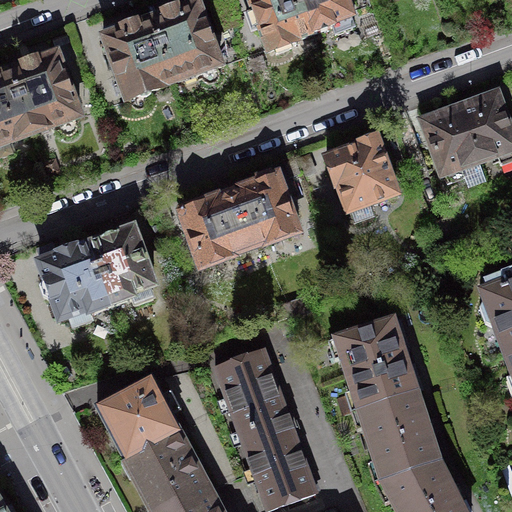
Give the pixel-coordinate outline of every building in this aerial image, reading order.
[(221,0),(215,2),(208,5),(219,33),(232,28),(222,0),(221,0)] [(222,0),(232,28),(243,24),(234,0),(222,0)] [(296,42),(314,35),(300,0),(248,0),(268,53),(274,51),(276,56),(292,50),(290,45),(297,43),(296,42)] [(300,0),(314,35),(332,29),(335,37),(355,29),(351,18),(352,18),(345,0),(300,0)] [(162,16),(150,20),(173,85),(217,68),(217,69),(222,68),(220,63),(219,64),(198,4),(179,11),(178,8),(178,7),(177,7),(174,7),(172,7),(170,7),(169,8),(167,8),(165,9),(163,11),(161,13),(161,14),(162,16)] [(173,85),(150,20),(138,25),(137,23),(137,22),(136,22),(134,22),(131,22),(129,22),(128,23),(126,23),(124,24),(122,26),(121,27),(121,28),(120,28),(120,29),(121,32),(103,39),(125,98),(124,99),(125,103),(129,101),(173,85)] [(21,68),(9,72),(32,136),(80,119),(57,56),(38,63),(37,60),(37,59),(36,59),(33,58),(31,58),(28,59),(27,59),(26,60),(24,61),(22,62),(21,64),(20,64),(20,65),(20,66),(21,68)] [(32,136),(9,72),(0,75),(0,147),(29,137),(32,136)] [(471,106),(460,110),(479,163),(497,157),(500,166),(511,162),(511,137),(497,96),(471,106)] [(479,163),(460,110),(448,114),(422,123),(442,177),(445,176),(448,185),(465,179),(466,183),(484,177),(479,163)] [(361,148),(326,161),(336,188),(338,187),(348,214),(351,213),(355,224),(372,218),(368,207),(396,196),(386,168),(376,140),(360,146),(361,148)] [(50,163),(46,164),(50,176),(59,172),(55,161),(50,163)] [(234,193),(229,195),(249,251),(264,245),(265,247),(298,234),(277,176),(239,191),(240,191),(234,193)] [(249,251),(229,195),(223,197),(218,199),(217,199),(182,212),(179,210),(177,214),(180,215),(200,271),(234,258),(234,257),(249,251)] [(439,220),(432,223),(443,253),(458,248),(447,217),(439,220)] [(101,242),(88,247),(111,309),(132,301),(134,307),(154,300),(150,289),(154,288),(133,230),(118,236),(118,234),(109,238),(100,241),(101,242)] [(111,309),(88,247),(76,251),(76,250),(67,253),(58,256),(59,257),(39,265),(45,283),(43,283),(40,290),(44,299),(50,302),(52,301),(59,322),(69,319),(73,329),(92,322),(90,316),(111,309)] [(511,284),(484,295),(486,298),(480,310),(486,325),(498,331),(511,368),(511,284)] [(358,412),(416,393),(417,393),(408,366),(409,365),(406,358),(404,350),(403,350),(393,321),(334,340),(358,412)] [(263,353),(216,370),(268,511),(315,494),(292,430),(296,428),(294,422),(291,415),(287,417),(263,353)] [(126,462),(177,435),(179,434),(165,407),(151,380),(97,409),(126,462)] [(425,421),(416,393),(358,412),(381,482),(439,463),(430,435),(431,435),(428,428),(426,421),(425,421)] [(218,511),(177,435),(126,462),(152,511),(218,511)] [(451,488),(439,463),(381,482),(396,511),(463,511),(458,501),(459,500),(455,494),(452,487),(451,488)]
